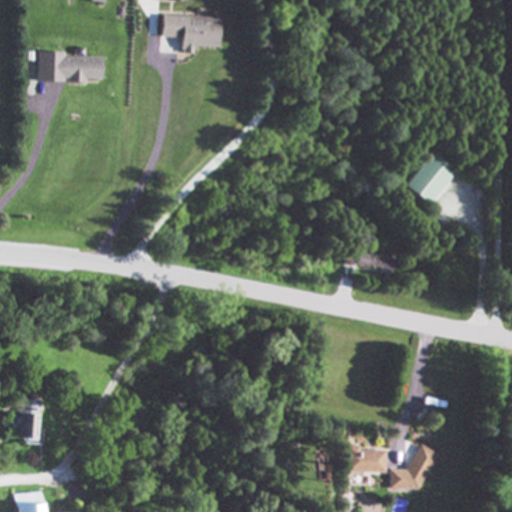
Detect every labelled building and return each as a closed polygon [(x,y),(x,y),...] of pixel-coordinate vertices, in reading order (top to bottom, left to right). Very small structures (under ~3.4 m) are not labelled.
[(212,17),(155,15),(154,37),(174,38),(174,53),(188,53),(189,46),(211,47),(212,17)] [(31,81),(95,83),(96,58),(59,57),(59,52),(32,52),(31,81)] [(398,186),(422,206),(449,172),(425,152),(398,186)] [(352,267),(392,269),(393,258),(352,256),(352,267)] [(18,444),(37,445),(38,431),(31,430),(33,400),(12,399),(11,439),(19,439),(18,444)] [(384,490),(415,491),(433,455),(414,446),(402,471),(384,471),(384,490)] [(354,451),(354,447),(341,447),(340,473),(380,474),(381,451),(354,451)] [(36,511),(36,493),(8,495),(9,511),(36,511)]
